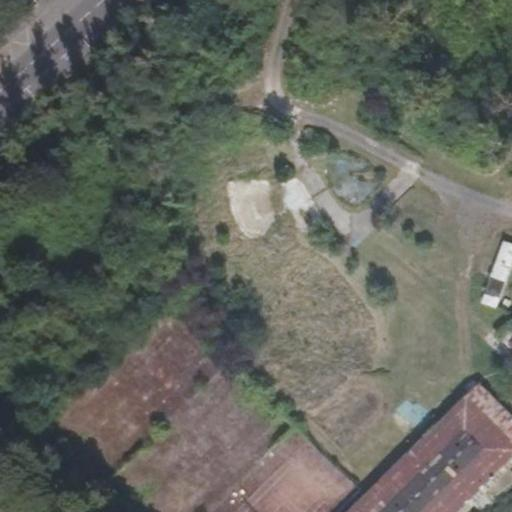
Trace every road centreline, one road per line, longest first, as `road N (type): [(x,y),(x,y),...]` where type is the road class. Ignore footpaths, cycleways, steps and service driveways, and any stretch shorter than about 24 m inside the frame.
road 1 (unknown): [(290,0),(274,100),(472,197)]
road 2 (tertiary): [(99,0),(0,88)]
